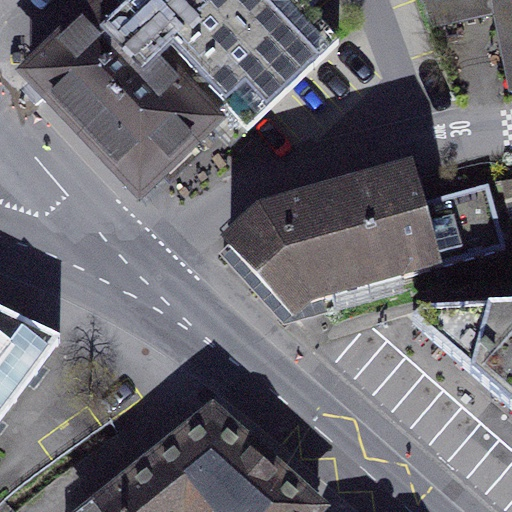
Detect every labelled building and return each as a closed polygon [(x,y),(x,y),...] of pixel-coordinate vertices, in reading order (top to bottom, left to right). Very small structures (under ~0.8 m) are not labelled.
[(248,125),(338,39),(300,0),(128,0),(102,25),(89,11),(31,67),(143,183),(226,103),(248,125)] [(472,101),(511,92),(511,0),(406,0),(416,31),(444,24),(472,101)] [(311,300),(429,262),(415,174),(267,210),(232,243),(294,311),(311,300)] [(412,369),(511,440),(511,309),(457,301),(412,369)] [(0,419),(52,349),(0,320),(0,419)] [(302,511),(306,509),(210,421),(97,511),(302,511)]
